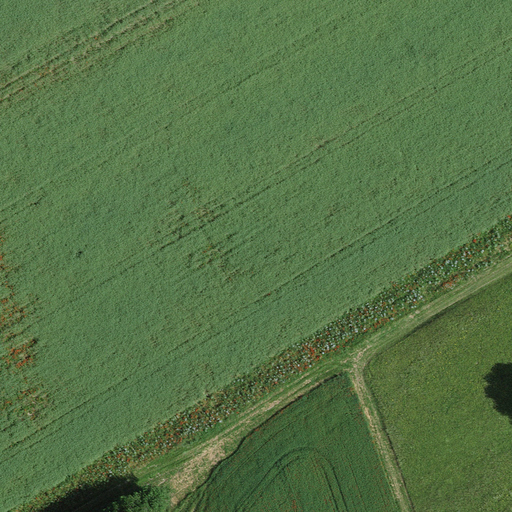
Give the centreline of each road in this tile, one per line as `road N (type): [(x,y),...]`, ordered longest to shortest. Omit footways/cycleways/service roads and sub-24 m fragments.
road 1 (track): [(388,511),(330,372),(77,511)]
road 2 (track): [(330,372),(511,269)]
